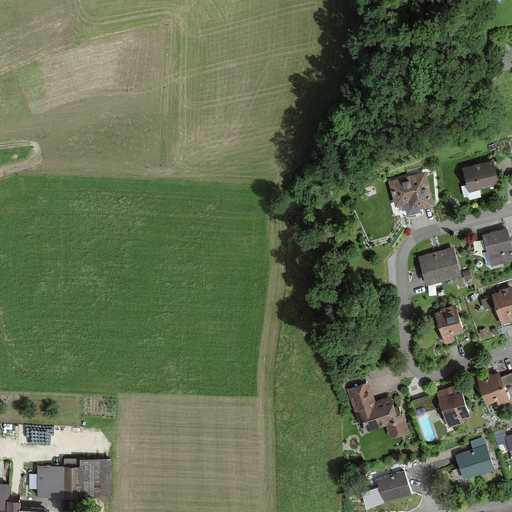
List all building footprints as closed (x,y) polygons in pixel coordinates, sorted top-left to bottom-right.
[(497,161),(511,157),(508,142),(493,146),(497,161)] [(478,187),(497,182),(491,161),(465,168),(469,183),(464,184),(467,196),(479,193),(478,187)] [(420,213),(418,206),(431,203),(423,173),(390,182),(399,218),(420,213)] [(511,258),(511,251),(509,240),(506,228),(483,234),(487,251),(490,250),(493,263),(511,258)] [(419,257),(422,269),(425,279),(436,276),(437,278),(459,272),(452,249),(435,254),(435,253),(419,257)] [(500,315),(504,328),(511,324),(511,317),(510,311),(511,310),(511,288),(492,295),(498,315),(500,315)] [(442,333),(447,346),(457,343),(453,330),(462,327),(455,307),(435,313),(441,334),(442,333)] [(511,371),(499,377),(498,373),(478,380),(485,400),(493,397),(496,403),(498,402),(498,404),(508,401),(509,398),(507,392),(505,393),(502,385),(511,380),(511,371)] [(390,399),(387,400),(383,402),(381,401),(379,401),(377,402),(376,404),(373,405),(365,383),(351,388),(351,395),(357,412),(356,412),(357,415),(360,414),(364,424),(364,423),(367,418),(373,416),(376,425),(387,421),(392,435),(406,430),(397,406),(393,408),(390,399)] [(468,412),(460,388),(445,393),(444,390),(437,393),(439,400),(437,403),(438,406),(441,407),(445,417),(455,413),(457,416),(468,412)] [(428,409),(425,400),(424,396),(411,400),(416,414),(428,409)] [(493,466),(485,445),(455,455),(463,476),(493,466)] [(50,465),(38,465),(37,481),(50,481),(50,465)] [(79,465),(63,465),(63,495),(79,495),(79,465)] [(382,500),(410,491),(404,470),(376,479),(382,500)] [(0,511),(45,511),(46,509),(17,507),(18,500),(8,500),(8,496),(0,495),(0,511)] [(81,511),(81,501),(63,501),(63,511),(81,511)]
